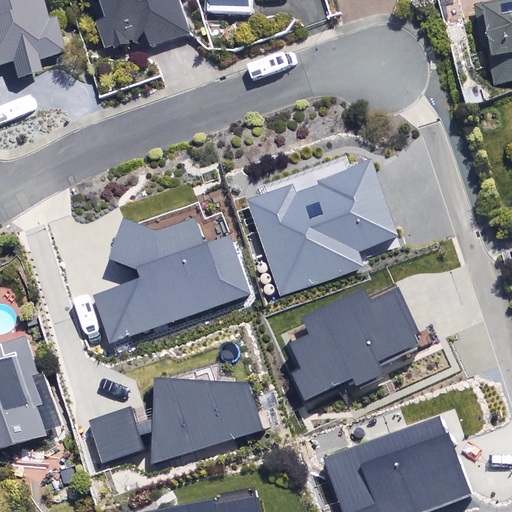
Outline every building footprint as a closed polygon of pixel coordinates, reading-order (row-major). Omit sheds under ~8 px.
[(0,0),(0,67),(10,65),(15,81),(39,74),(35,62),(60,55),(43,0),(0,0)] [(101,0),(109,23),(99,26),(107,53),(149,39),(152,48),(190,36),(178,0),(101,0)] [(209,0),(210,14),(254,15),(254,0),(209,0)] [(499,86),(511,83),(511,1),(482,8),(499,86)] [(360,257),(403,240),(373,164),(297,194),(294,187),(248,205),(284,299),(364,268),(360,257)] [(146,236),(143,228),(127,220),(110,264),(140,271),(144,282),(95,299),(112,346),(253,297),(232,234),(204,244),(195,218),(146,236)] [(293,375),(304,400),(358,375),(364,387),(385,378),(378,361),(420,342),(397,291),(376,301),(370,287),(307,316),(317,336),(294,346),(305,370),(293,375)] [(0,450),(59,432),(29,340),(0,349),(0,450)] [(89,420),(102,463),(143,448),(139,435),(151,431),(150,463),(262,427),(248,383),(154,378),(152,419),(135,424),(130,406),(89,420)] [(343,511),(422,511),(470,494),(441,416),(324,459),(343,511)] [(258,511),(255,494),(216,502),(215,495),(131,511),(258,511)]
